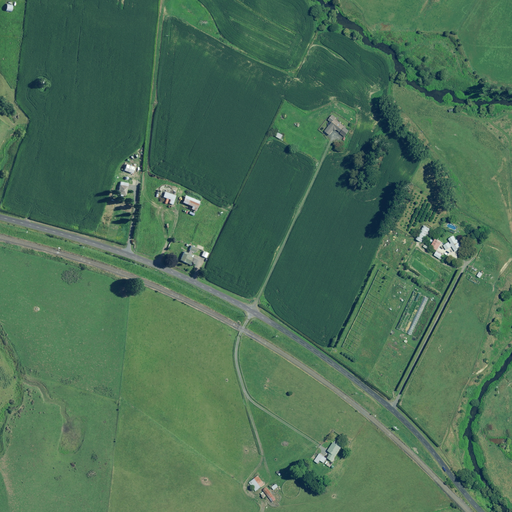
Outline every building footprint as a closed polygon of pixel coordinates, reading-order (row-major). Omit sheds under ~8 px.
[(330,135),(334,130),(338,130),(341,132),(341,133),(345,137),(351,131),(337,119),(338,118),(333,114),(329,120),(333,123),(326,131),(330,135)] [(135,167),(127,164),(125,170),(133,173),(135,167)] [(129,183),(120,181),(118,194),(121,194),(120,196),(123,196),(123,195),(126,195),(129,183)] [(176,196),(165,192),(163,197),(164,197),(162,202),(167,204),(169,199),(171,199),(169,203),(173,204),(176,196)] [(197,209),(200,201),(186,195),(183,202),(190,205),(189,208),(191,209),(189,213),(194,216),(196,211),(197,209)] [(430,229),(424,226),(417,239),(422,242),(430,229)] [(440,238),(434,235),(433,236),(436,238),(431,247),(438,251),(443,242),(439,240),(440,238)] [(457,240),(454,236),(448,240),(450,242),(444,245),(447,250),(453,247),(456,252),(463,247),(458,239),(457,240)] [(192,255),(184,252),(180,260),(190,265),(193,258),(191,257),(192,255)] [(418,293),(414,291),(396,328),(400,330),(418,293)] [(342,447),(335,442),(329,451),(332,453),(328,458),(333,461),(342,447)] [(328,459),(320,454),(315,461),(319,464),(321,460),(325,463),(328,459)] [(266,485),(259,476),(250,483),(257,491),(266,485)] [(277,500),(268,487),(264,490),(273,502),(277,500)]
